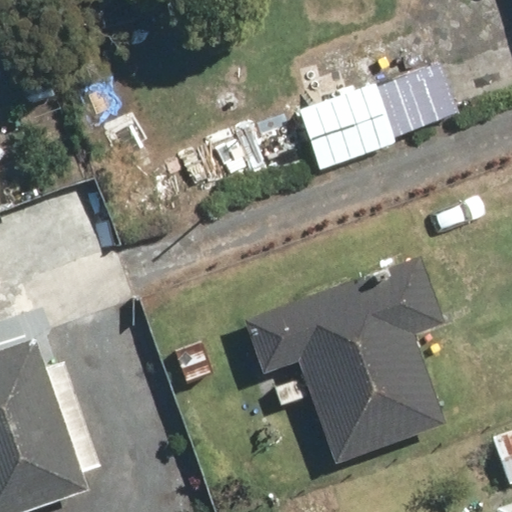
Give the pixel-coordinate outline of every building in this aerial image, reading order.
[(291,118),(312,170),(450,115),(429,64),(291,118)] [(407,259),(235,323),(254,376),(287,365),(292,378),(265,386),(271,404),(299,395),(325,468),(435,427),(404,338),(434,328),(407,259)] [(0,511),(23,511),(77,494),(71,475),(89,469),(52,365),(34,370),(23,342),(0,349),(0,511)] [(511,482),(511,432),(489,441),(505,485),(511,482)] [(511,511),(511,503),(486,511),(511,511)]
